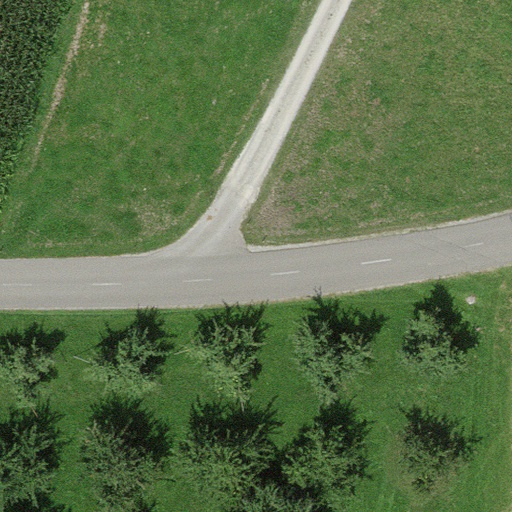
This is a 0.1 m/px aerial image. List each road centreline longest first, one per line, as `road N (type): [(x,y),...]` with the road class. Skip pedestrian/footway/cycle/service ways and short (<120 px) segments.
road 1 (unclassified): [(0,285),(199,284),(511,236)]
road 2 (track): [(337,0),(199,284)]
